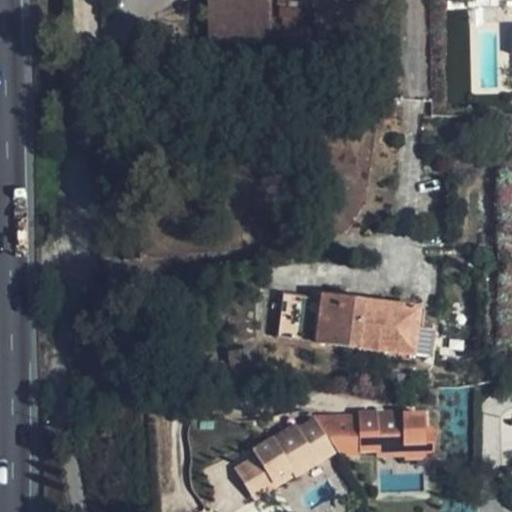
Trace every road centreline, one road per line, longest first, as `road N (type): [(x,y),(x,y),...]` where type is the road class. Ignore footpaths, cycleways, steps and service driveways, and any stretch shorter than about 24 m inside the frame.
road 1 (unclassified): [(79,163),(62,347),(88,511)]
road 2 (unclassified): [(192,511),(170,427),(183,404),(351,398)]
road 3 (motorway): [(2,511),(0,250)]
